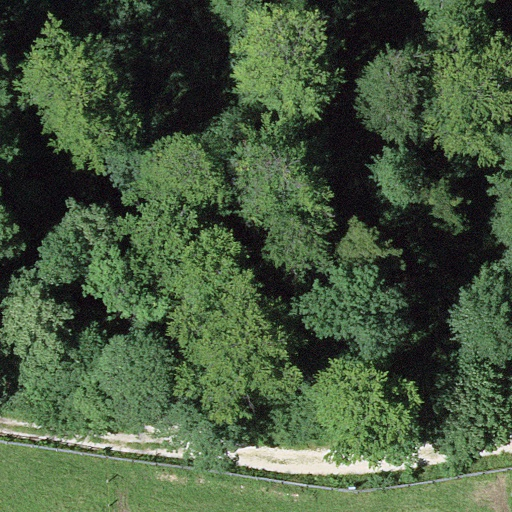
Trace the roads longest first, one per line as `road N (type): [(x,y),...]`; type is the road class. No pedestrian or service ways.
road 1 (track): [(182,446),(301,458),(511,439)]
road 2 (track): [(0,324),(182,446)]
road 3 (track): [(0,422),(182,446)]
